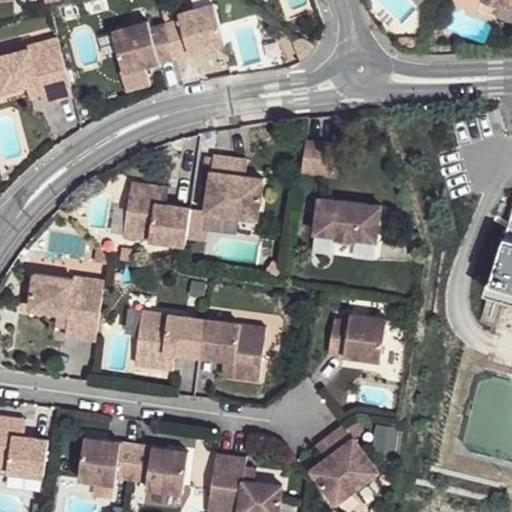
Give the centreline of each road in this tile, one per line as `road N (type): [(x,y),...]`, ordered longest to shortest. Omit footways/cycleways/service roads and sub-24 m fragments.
road 1 (track): [(511,456),(495,437),(457,338),(407,159),(424,119),(443,114),(478,118),(511,153)]
road 2 (residential): [(369,85),(199,106),(131,129),(63,170),(0,238)]
road 3 (residential): [(511,76),(369,85)]
